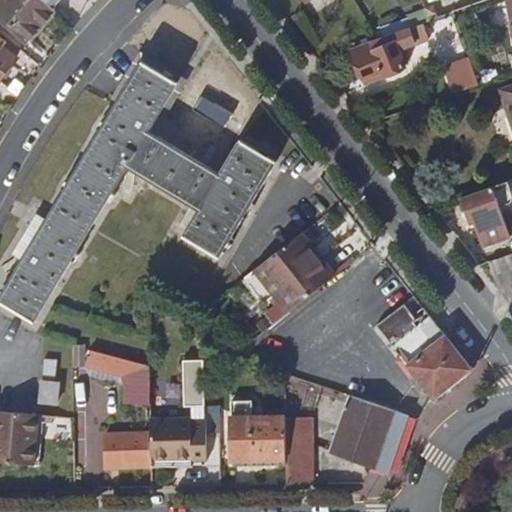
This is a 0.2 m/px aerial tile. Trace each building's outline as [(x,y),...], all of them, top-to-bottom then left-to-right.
[(0,0),(0,14),(28,40),(58,9),(55,7),(48,0),(0,0)] [(432,21),(454,13),(456,12),(452,1),(427,10),(432,21)] [(411,16),(415,27),(432,21),(427,10),(411,16)] [(381,38),(356,47),(367,82),(409,69),(402,48),(415,44),(411,32),(416,30),(415,27),(381,38)] [(0,38),(0,79),(16,56),(0,44),(3,40),(0,38)] [(455,93),(481,82),(470,54),(443,65),(455,93)] [(24,258),(0,296),(0,301),(33,321),(127,165),(200,210),(183,236),(218,257),(277,162),(242,140),(221,175),(149,131),(178,82),(143,60),(42,229),(31,222),(13,252),(24,258)] [(511,86),(501,90),(511,122),(511,86)] [(506,183),(460,199),(466,216),(470,215),(481,248),(509,238),(498,208),(508,204),(509,204),(510,203),(510,202),(511,202),(511,201),(511,200),(511,199),(511,198),(506,183)] [(275,325),(334,279),(321,262),(318,263),(298,237),(255,270),(281,303),(267,314),(275,325)] [(511,253),(490,261),(499,286),(511,281),(511,253)] [(446,394),(451,391),(473,371),(429,314),(419,320),(407,305),(380,326),(403,356),(399,360),(413,379),(417,376),(436,401),(446,394)] [(104,371),(144,383),(148,367),(90,351),(86,362),(105,367),(104,371)] [(44,381),(41,401),(58,403),(60,383),(44,381)] [(338,383),(335,391),(350,396),(353,388),(338,383)] [(403,432),(408,415),(355,397),(335,453),(376,468),(391,427),(403,432)] [(234,403),(235,417),(260,416),(259,402),(234,403)] [(0,463),(32,465),(36,415),(0,412),(0,463)] [(235,460),(288,459),(288,417),(288,416),(260,416),(235,417),(235,460)] [(288,459),(289,485),(316,485),(315,418),(288,417),(288,459)] [(193,418),(152,418),(152,436),(153,465),(153,467),(173,467),(173,459),(192,459),(192,461),(208,461),(207,419),(193,419),(193,418)] [(108,466),(153,465),(152,436),(108,437),(108,466)]
